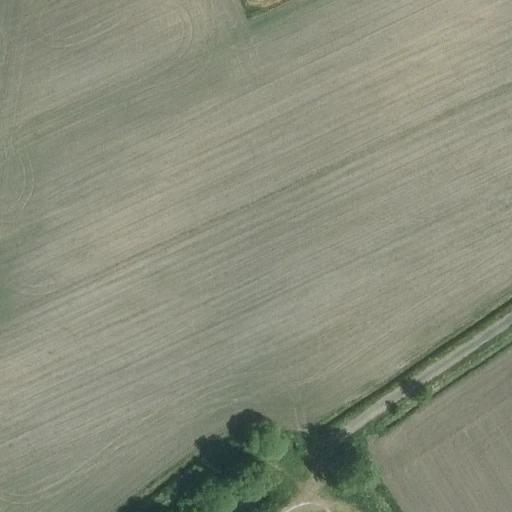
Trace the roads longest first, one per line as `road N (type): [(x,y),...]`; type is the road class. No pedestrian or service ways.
road 1 (track): [(319,462),(351,425),(511,318)]
road 2 (track): [(319,462),(300,467),(247,450),(159,511)]
